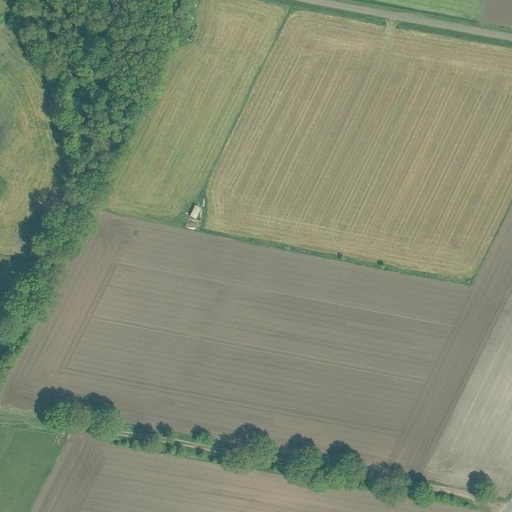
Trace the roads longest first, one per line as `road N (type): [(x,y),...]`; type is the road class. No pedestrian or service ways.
road 1 (track): [(0,413),(511,505)]
road 2 (unclassified): [(511,37),(311,0)]
